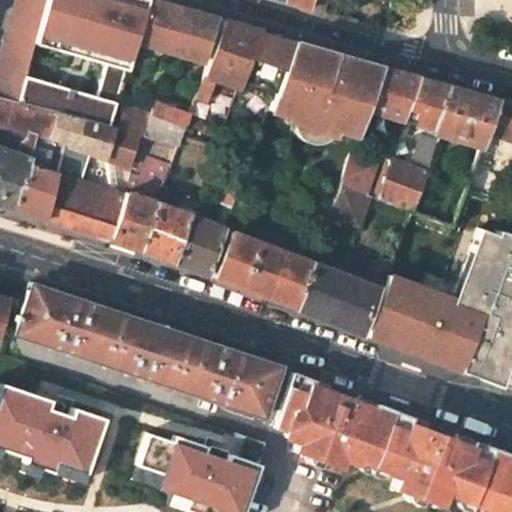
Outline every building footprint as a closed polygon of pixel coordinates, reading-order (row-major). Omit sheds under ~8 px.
[(33,33),(42,0),(12,0),(0,47),(0,97),(15,101),(22,75),(31,42),(33,33)] [(145,0),(42,0),(33,33),(90,50),(88,58),(101,63),(92,96),(115,103),(132,45),(145,0)] [(151,0),(145,0),(132,45),(166,55),(178,8),(151,0)] [(308,0),(278,0),(278,2),(306,10),(308,0)] [(321,15),(324,0),(308,0),(306,10),(321,15)] [(166,55),(198,64),(213,18),(178,8),(166,55)] [(240,27),(222,22),(191,105),(203,109),(212,87),(268,107),(271,100),(289,49),(291,42),(274,37),(240,27)] [(90,50),(33,33),(31,42),(88,58),(90,50)] [(303,54),(289,49),(271,100),(289,107),(284,121),(301,127),(297,139),(313,144),(317,133),(333,139),(340,122),(358,128),(364,114),(377,76),(363,71),(366,65),(306,47),(303,54)] [(377,76),(364,114),(396,124),(411,78),(380,69),(377,76)] [(115,103),(92,96),(22,75),(15,101),(40,108),(56,112),(108,129),(115,103)] [(396,124),(432,134),(446,89),(411,78),(396,124)] [(432,134),(480,148),(497,104),(446,89),(432,134)] [(40,108),(15,101),(0,97),(0,209),(11,212),(24,165),(32,137),(40,108)] [(178,141),(189,110),(154,99),(148,119),(142,140),(175,150),(178,141)] [(511,108),(497,104),(480,148),(461,197),(486,203),(488,197),(482,194),(501,142),(511,145),(511,108)] [(191,146),(203,109),(191,105),(189,110),(178,141),(191,146)] [(32,137),(47,142),(56,112),(40,108),(32,137)] [(148,119),(120,110),(113,131),(135,138),(142,140),(148,119)] [(79,152),(125,167),(135,138),(113,131),(108,129),(56,112),(47,142),(65,148),(79,152)] [(70,180),(79,152),(65,148),(57,176),(70,180)] [(155,206),(168,168),(146,160),(140,179),(133,178),(125,195),(155,206)] [(230,160),(215,209),(232,210),(235,202),(241,185),(245,171),(248,166),(230,160)] [(360,199),(371,169),(347,160),(336,191),(360,199)] [(424,175),(388,164),(376,204),(405,213),(410,215),(424,175)] [(57,176),(24,165),(11,212),(42,223),(57,176)] [(241,185),(252,190),(257,176),(245,171),(241,185)] [(70,180),(57,176),(42,223),(91,239),(94,235),(108,241),(124,198),(70,180)] [(325,220),(353,229),(364,200),(360,199),(336,191),(325,220)] [(155,206),(125,195),(124,198),(108,241),(108,243),(122,248),(138,254),(138,252),(155,206)] [(232,210),(224,233),(229,235),(232,236),(243,205),(235,202),(232,210)] [(224,233),(155,206),(138,252),(171,265),(208,279),(224,233)] [(388,278),(365,339),(410,356),(497,388),(511,349),(511,234),(496,229),(494,234),(478,228),(451,301),(388,278)] [(309,264),(232,236),(229,235),(212,280),(262,300),(292,312),(309,264)] [(373,262),(367,279),(381,283),(388,262),(380,259),(378,264),(373,262)] [(358,336),(375,289),(309,264),(292,312),(297,313),(333,327),(358,336)] [(17,326),(14,336),(270,424),(286,378),(276,375),(278,372),(67,301),(30,289),(20,318),(16,316),(13,324),(17,326)] [(0,339),(9,308),(0,305),(0,339)] [(286,378),(270,424),(300,433),(307,425),(317,399),(320,391),(286,378)] [(0,433),(6,436),(19,396),(0,388),(0,433)] [(352,402),(320,391),(317,399),(349,409),(352,402)] [(88,421),(19,396),(6,436),(73,463),(88,421)] [(453,449),(417,436),(421,422),(354,398),(352,402),(349,409),(317,399),(307,425),(300,433),(292,454),(306,459),(308,466),(319,470),(326,467),(339,472),(343,462),(353,466),(361,462),(382,469),(386,477),(396,480),(393,491),(404,495),(409,504),(417,508),(426,504),(439,509),(444,498),(453,501),(460,498),(481,506),(484,511),(511,511),(511,456),(457,436),(453,449)] [(457,436),(421,422),(417,436),(453,449),(457,436)] [(230,451),(221,448),(198,511),(239,511),(262,448),(234,438),(230,451)] [(202,480),(103,441),(92,468),(191,507),(202,480)]
